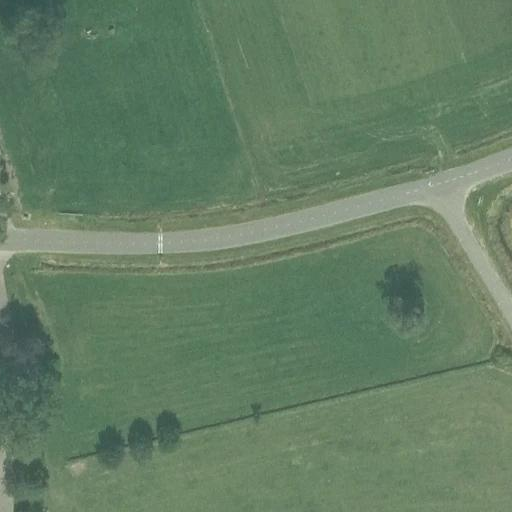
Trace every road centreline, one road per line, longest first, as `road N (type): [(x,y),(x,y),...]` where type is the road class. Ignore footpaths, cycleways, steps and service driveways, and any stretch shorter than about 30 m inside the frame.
road 1 (tertiary): [(0,240),(206,241),(437,186)]
road 2 (unclassified): [(511,317),(437,186)]
